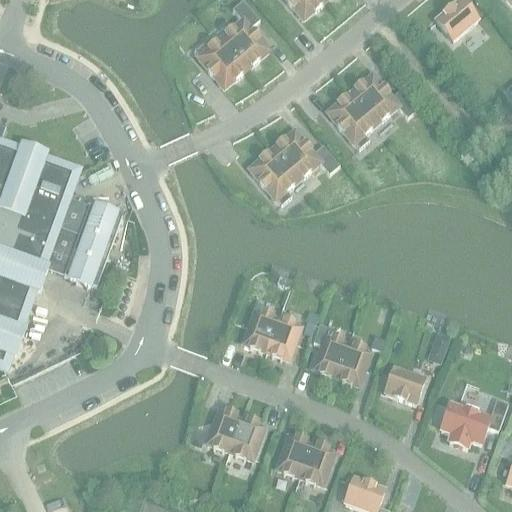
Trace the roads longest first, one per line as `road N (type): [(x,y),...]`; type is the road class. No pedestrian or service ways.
road 1 (residential): [(201,369),(360,427),(472,511)]
road 2 (unclassified): [(135,166),(235,123),(391,0)]
road 3 (residential): [(135,166),(83,81),(4,38)]
road 4 (residential): [(145,346),(156,270),(135,166)]
road 5 (residential): [(0,435),(110,376),(145,346)]
